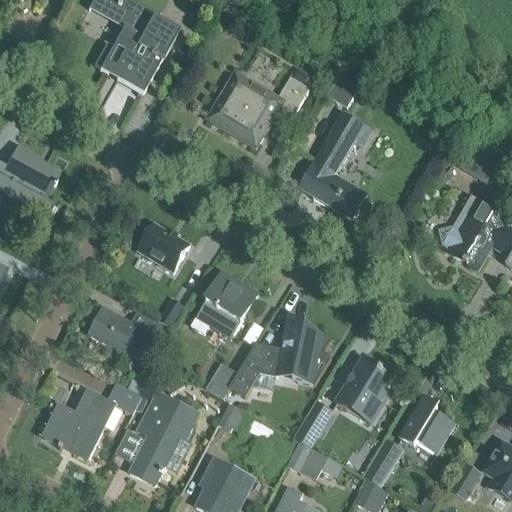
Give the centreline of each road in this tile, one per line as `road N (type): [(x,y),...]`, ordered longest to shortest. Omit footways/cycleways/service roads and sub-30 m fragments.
road 1 (residential): [(511,398),(396,319),(125,159)]
road 2 (residential): [(0,422),(125,159)]
road 3 (residential): [(125,159),(0,91)]
